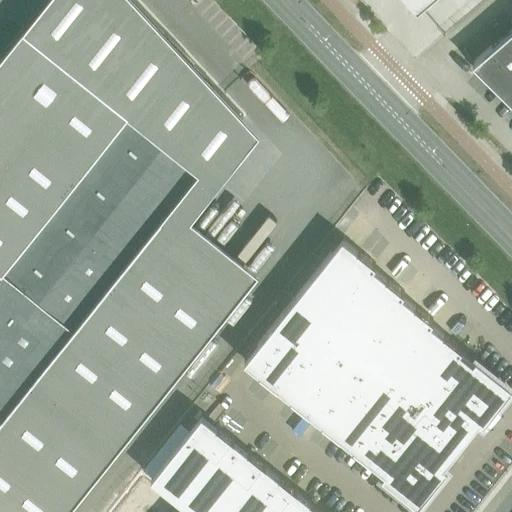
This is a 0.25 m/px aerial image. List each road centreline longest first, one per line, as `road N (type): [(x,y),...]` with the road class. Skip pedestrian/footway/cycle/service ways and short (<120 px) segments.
road 1 (tertiary): [(377,109),(511,246)]
road 2 (tertiary): [(511,221),(390,97)]
road 3 (tertiary): [(275,0),(377,109)]
road 4 (unclassified): [(390,97),(501,0)]
road 5 (tertiary): [(390,97),(299,0)]
